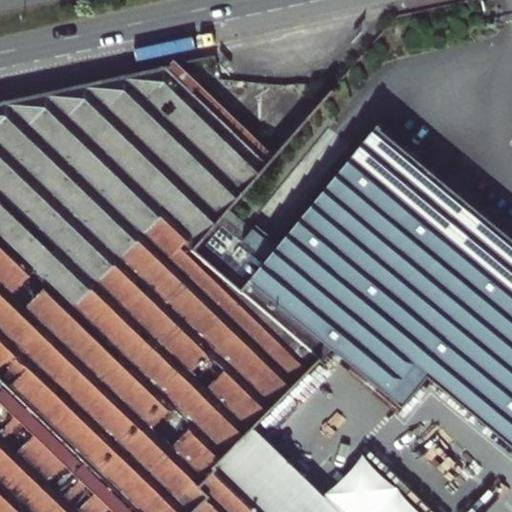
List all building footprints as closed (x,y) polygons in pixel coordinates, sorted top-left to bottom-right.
[(0,102),(0,380),(2,383),(238,140),(160,68),(0,102)] [(511,243),(370,134),(244,289),(269,311),(275,303),(400,406),(425,375),(511,443),(511,243)] [(0,511),(193,511),(229,477),(217,464),(255,425),(317,361),(311,357),(238,290),(241,287),(197,249),(268,167),(238,140),(2,383),(0,380),(0,511)] [(342,511),(255,425),(217,464),(229,477),(265,511),(342,511)] [(265,511),(229,477),(193,511),(265,511)]
